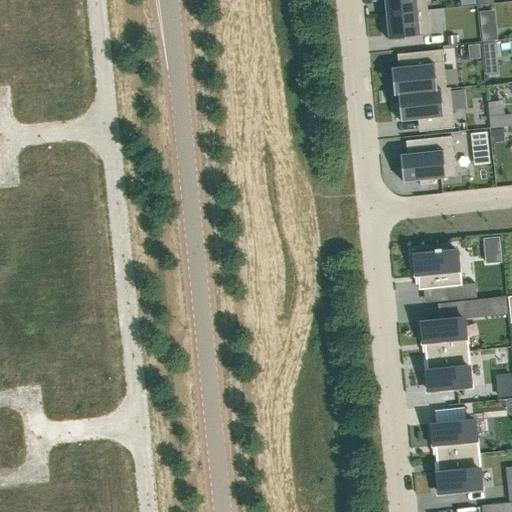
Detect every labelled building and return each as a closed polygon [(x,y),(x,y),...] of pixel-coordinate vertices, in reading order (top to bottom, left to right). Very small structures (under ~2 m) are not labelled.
[(425,0),(383,0),(385,15),(427,11),(425,0)] [(427,11),(385,15),(387,40),(429,36),(427,11)] [(482,42),(496,41),(495,28),(480,29),(482,42)] [(446,37),(447,46),(456,45),(455,36),(446,37)] [(468,46),(470,60),(480,59),(478,45),(468,46)] [(414,65),(390,68),(393,96),(397,95),(446,89),(446,88),(442,50),(412,53),(414,65)] [(398,103),(394,104),(395,117),(399,117),(400,121),(423,119),(425,131),(454,128),(450,88),(446,88),(446,89),(397,95),(398,103)] [(504,115),(488,117),(490,128),(511,125),(511,118),(511,114),(504,115)] [(491,129),(492,145),(505,144),(503,128),(491,129)] [(423,152),(399,154),(402,182),(419,181),(419,185),(433,184),(432,179),(455,177),(451,136),(421,139),(423,152)] [(434,252),(413,254),(416,275),(417,275),(419,289),(447,286),(448,301),(476,298),(475,283),(460,285),(459,268),(457,268),(455,249),(440,251),(440,248),(434,249),(434,252)] [(479,299),(465,301),(466,317),(481,316),(479,299)] [(462,317),(420,322),(423,343),(424,342),(426,356),(467,352),(466,336),(464,336),(462,317)] [(427,370),(425,370),(428,391),(470,386),(468,368),(469,368),(467,352),(426,356),(427,370)] [(510,374),(496,376),(498,396),(511,395),(510,374)] [(453,422),(431,424),(433,445),(435,445),(436,458),(478,454),(476,438),(475,438),(473,419),(466,420),(464,407),(452,408),(453,422)] [(438,472),(436,472),(438,493),(480,489),(478,470),(479,470),(478,454),(436,458),(438,472)] [(511,511),(511,503),(502,505),(502,511),(511,511)]
